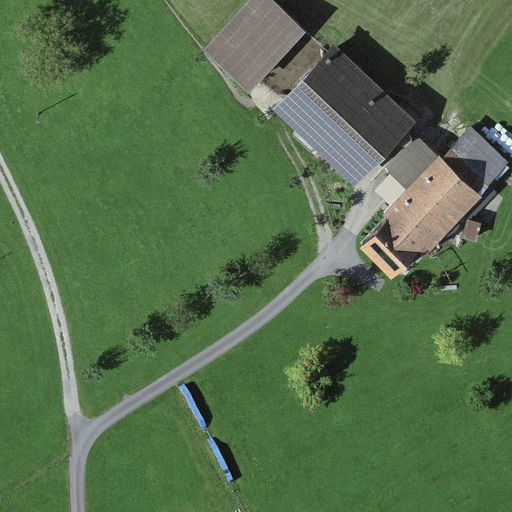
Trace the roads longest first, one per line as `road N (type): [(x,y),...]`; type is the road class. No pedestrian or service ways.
road 1 (track): [(80,511),(79,457),(95,426),(252,324),(317,270)]
road 2 (track): [(79,457),(60,319),(0,169)]
road 3 (track): [(286,138),(328,247),(317,270)]
